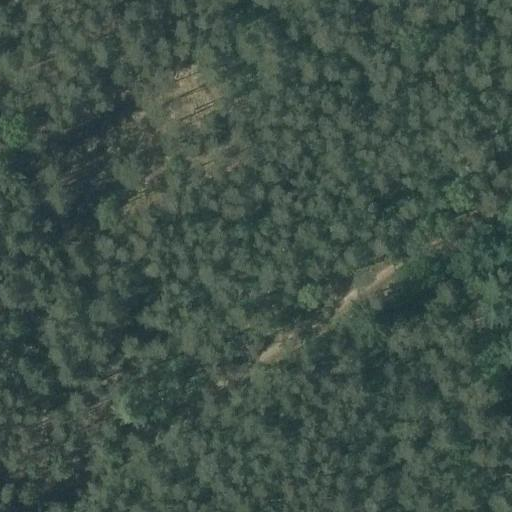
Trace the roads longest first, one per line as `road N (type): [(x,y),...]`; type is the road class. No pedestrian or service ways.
road 1 (track): [(441,236),(151,414),(10,511)]
road 2 (track): [(151,414),(0,86)]
road 3 (unknown): [(359,0),(511,146)]
road 4 (track): [(511,388),(441,236)]
